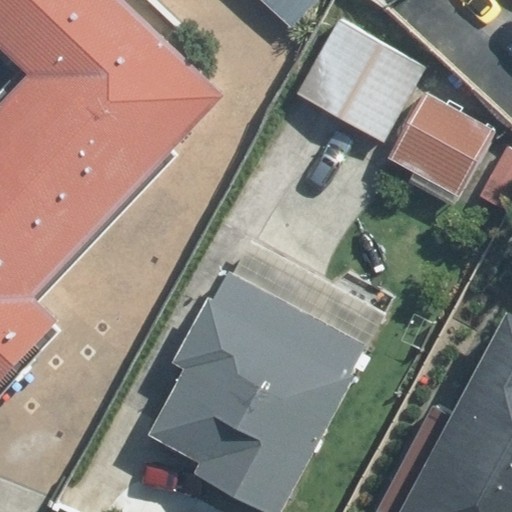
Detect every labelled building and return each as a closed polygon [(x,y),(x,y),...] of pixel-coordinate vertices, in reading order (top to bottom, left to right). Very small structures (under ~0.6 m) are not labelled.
[(0,114),(0,403),(89,316),(55,282),(264,58),(202,0),(0,0),(0,9),(52,61),(0,114)] [(273,0),(299,23),(321,0),(273,0)] [(437,70),(356,12),(308,78),(390,136),(437,70)] [(508,121),(439,81),(398,152),(468,192),(508,121)] [(251,232),(189,354),(200,360),(166,428),(212,452),(206,465),(293,509),(395,304),(251,232)] [(511,511),(511,314),(505,312),(451,416),(431,406),(375,511),(511,511)]
